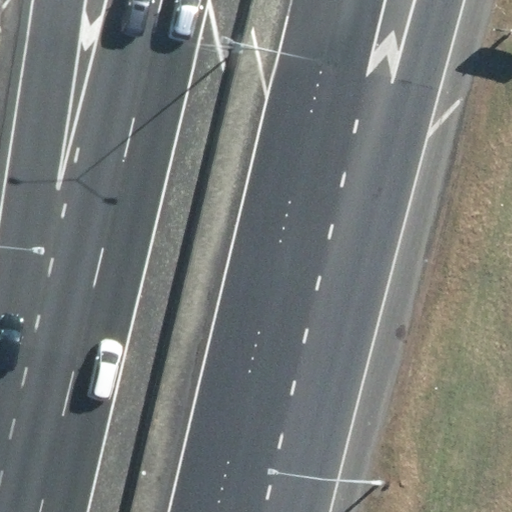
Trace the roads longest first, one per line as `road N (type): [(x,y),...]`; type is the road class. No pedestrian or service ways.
road 1 (motorway): [(444,0),(416,112),(236,511)]
road 2 (motorway): [(45,511),(166,0)]
road 3 (motorway): [(338,0),(220,511)]
road 4 (motorway): [(2,511),(27,201),(60,0)]
